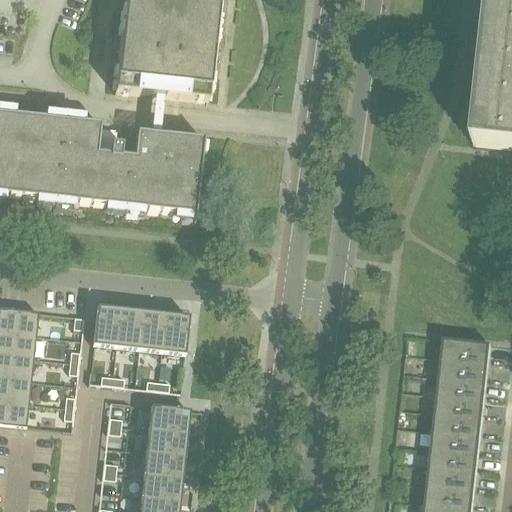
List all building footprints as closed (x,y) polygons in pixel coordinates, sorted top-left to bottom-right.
[(125,0),(115,97),(117,97),(117,96),(155,100),(163,101),(205,105),(205,107),(207,107),(219,0),(125,0)] [(511,0),(492,0),(487,55),(476,149),(511,152),(511,0)] [(155,100),(154,106),(150,137),(136,135),(134,160),(121,159),(122,148),(98,146),(100,127),(0,116),(0,197),(193,218),(192,227),(194,227),(204,142),(202,142),(202,143),(159,138),(163,101),(155,100)] [(96,311),(92,349),(116,352),(120,314),(120,313),(96,310),(96,311)] [(0,336),(35,340),(38,317),(0,312),(0,336)] [(116,352),(138,354),(143,316),(143,315),(120,313),(120,314),(116,352)] [(143,315),(143,316),(138,354),(161,357),(165,319),(165,318),(143,315)] [(161,357),(185,359),(189,321),(189,320),(165,318),(165,319),(161,357)] [(81,334),(83,323),(74,322),(73,333),(81,334)] [(0,359),(33,363),(35,340),(0,336),(0,359)] [(441,364),(444,364),(489,369),(491,349),(444,343),(441,364)] [(71,356),(69,367),(78,368),(79,357),(71,356)] [(0,382),(31,386),(33,363),(0,359),(0,382)] [(489,369),(444,364),(441,364),(439,382),(484,387),(487,387),(489,369)] [(78,368),(69,367),(68,378),(76,379),(78,368)] [(100,389),(112,390),(113,381),(101,380),(100,389)] [(124,383),(113,381),(112,390),(123,391),(124,383)] [(0,405),(28,408),(31,386),(0,382),(0,405)] [(487,387),(484,387),(439,382),(437,400),(440,400),(485,405),(487,387)] [(146,393),(157,395),(158,387),(147,385),(146,393)] [(158,387),(157,395),(168,396),(169,388),(158,387)] [(485,405),(440,400),(437,400),(435,418),(483,423),(485,405)] [(66,401),(64,412),(73,413),(74,402),(66,401)] [(0,429),(26,432),(28,408),(0,405),(0,429)] [(148,434),(186,438),(187,438),(189,415),(188,415),(150,411),(148,434)] [(72,425),(73,413),(64,412),(63,424),(72,425)] [(436,436),(478,441),(481,441),(483,423),(435,418),(433,436),(436,436)] [(108,430),(121,431),(121,423),(109,422),(108,430)] [(121,431),(108,430),(108,438),(120,439),(121,431)] [(183,461),(184,461),(187,438),(186,438),(148,434),(145,457),(183,461)] [(481,441),(478,441),(436,436),(433,436),(431,454),(479,460),(481,441)] [(429,472),(432,473),(477,478),(479,460),(431,454),(429,472)] [(183,461),(145,457),(143,480),(181,484),(182,484),(184,461),(183,461)] [(104,475),(116,477),(117,469),(104,468),(104,475)] [(477,478),(432,473),(429,472),(427,490),(475,496),(477,478)] [(116,477),(104,475),(103,483),(115,485),(116,477)] [(181,484),(143,480),(140,502),(178,506),(179,506),(182,484),(181,484)] [(472,511),(475,496),(427,490),(425,509),(456,511),(472,511)] [(139,511),(178,511),(179,506),(178,506),(140,502),(139,511)]
